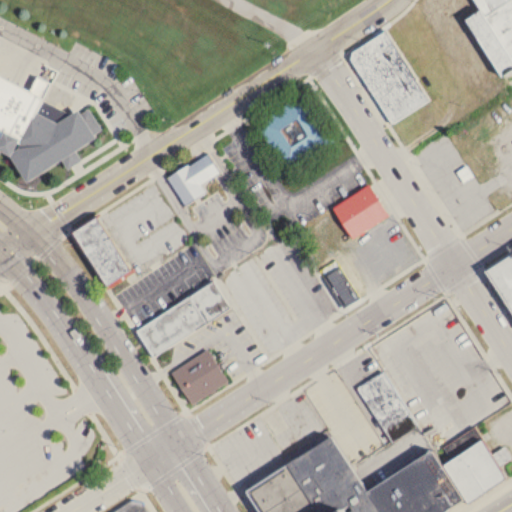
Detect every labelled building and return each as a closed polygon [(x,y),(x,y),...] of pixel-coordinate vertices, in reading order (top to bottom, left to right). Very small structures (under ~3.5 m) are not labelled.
[(511,0),(511,69),(503,76),(467,18),(481,9),(475,0),(511,0)] [(386,30),(429,98),(392,122),(351,58),(353,51),(386,30)] [(0,72),(54,99),(52,103),(76,115),(92,105),(108,130),(102,134),(106,140),(34,185),(15,156),(3,150),(9,138),(0,133),(0,72)] [(339,143),(309,94),(260,123),(289,173),(339,143)] [(209,152),(221,170),(201,183),(206,191),(185,204),(168,177),(189,163),(189,165),(209,152)] [(368,183),(389,213),(353,238),(333,207),(368,183)] [(73,230),(102,212),(136,267),(107,285),(73,230)] [(511,309),(486,270),(511,253),(511,309)] [(335,258),(359,296),(343,307),(319,269),(335,258)] [(138,329),(214,281),(231,308),(155,356),(138,329)] [(367,347),(416,425),(385,444),(336,367),(367,347)] [(208,348),(228,379),(191,402),(172,371),(208,348)] [(475,425),(507,474),(468,499),(436,451),(475,425)] [(260,511),(245,488),(331,433),(367,489),(431,448),(462,497),(438,511),(260,511)] [(112,511),(132,499),(144,502),(150,511),(112,511)]
